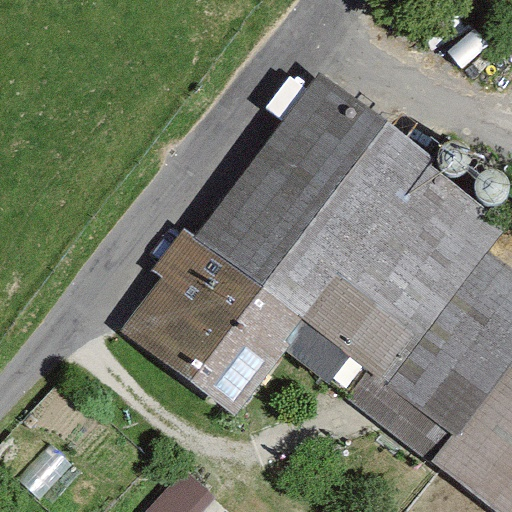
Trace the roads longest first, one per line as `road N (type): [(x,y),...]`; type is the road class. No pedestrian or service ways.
road 1 (residential): [(0,392),(330,0)]
road 2 (track): [(511,102),(318,16)]
